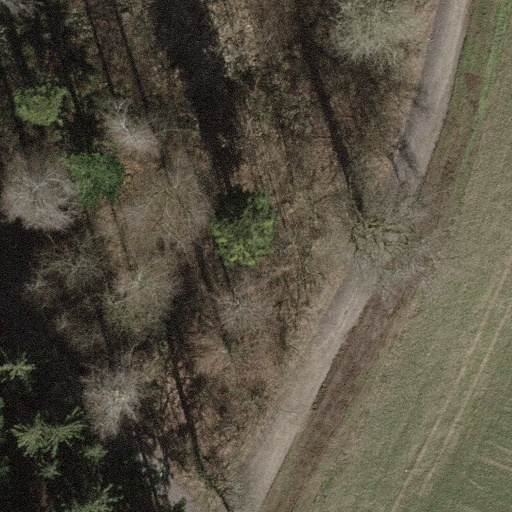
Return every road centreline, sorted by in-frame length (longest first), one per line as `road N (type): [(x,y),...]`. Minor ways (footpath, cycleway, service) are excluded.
road 1 (track): [(451,0),(417,145),(251,511)]
road 2 (track): [(0,286),(179,511)]
